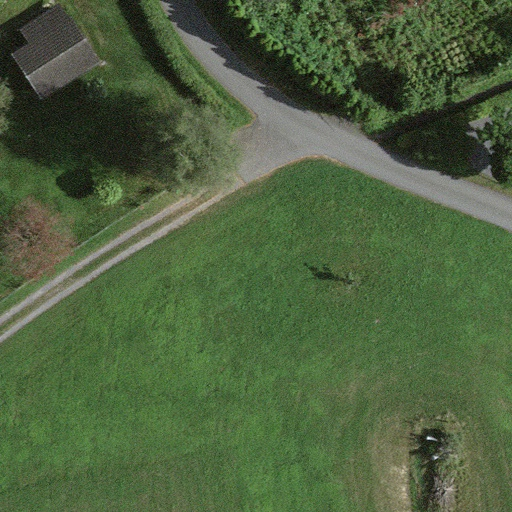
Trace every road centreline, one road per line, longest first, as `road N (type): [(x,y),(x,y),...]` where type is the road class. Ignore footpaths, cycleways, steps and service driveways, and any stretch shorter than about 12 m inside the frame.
road 1 (unclassified): [(180,0),(190,24),(245,85),(295,124),(511,210)]
road 2 (track): [(295,124),(0,322)]
